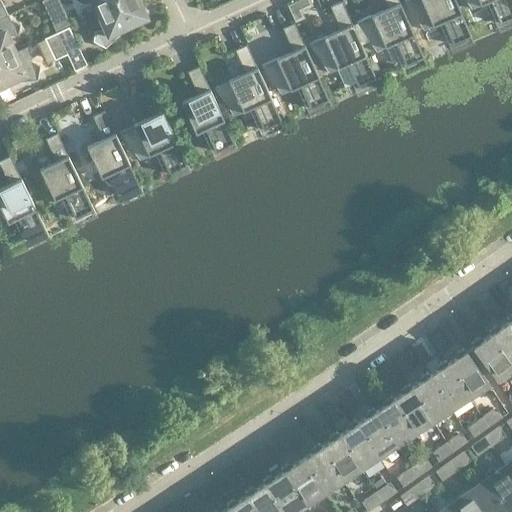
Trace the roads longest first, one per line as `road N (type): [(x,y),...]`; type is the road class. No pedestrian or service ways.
road 1 (residential): [(124,511),(511,252)]
road 2 (residential): [(0,129),(196,40)]
